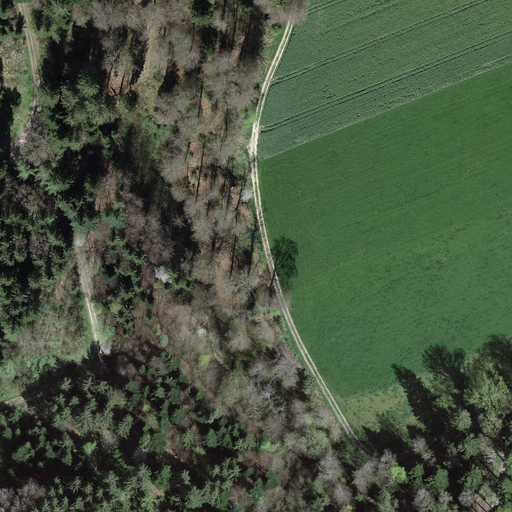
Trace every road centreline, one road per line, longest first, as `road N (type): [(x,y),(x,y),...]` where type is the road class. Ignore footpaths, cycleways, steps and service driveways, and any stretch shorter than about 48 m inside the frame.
road 1 (track): [(295,0),(252,152),(273,277),(309,365),(369,460),(425,444),(511,387)]
road 2 (track): [(0,407),(82,381),(101,364),(67,212),(34,176),(0,163)]
road 3 (track): [(1,162),(25,136),(37,102),(16,0)]
